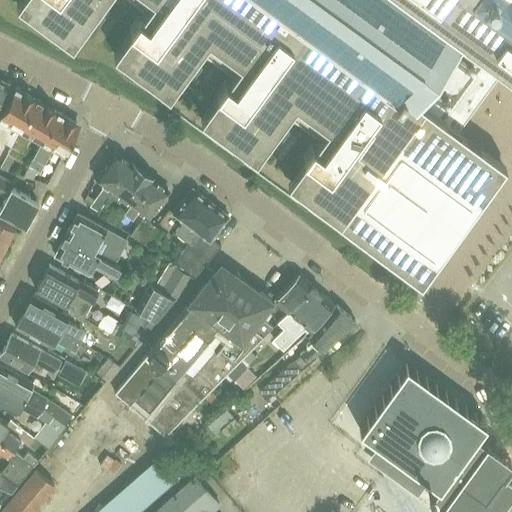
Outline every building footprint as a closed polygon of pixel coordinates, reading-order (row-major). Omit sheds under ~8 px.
[(303,154),(305,156),(287,180),(420,278),(505,162),(458,128),(487,89),(506,63),(511,67),(511,0),(17,0),(16,2),(72,43),(103,0),(132,0),(145,9),(140,16),(139,14),(129,27),(131,28),(113,53),(169,94),(201,50),(232,73),(227,80),(226,78),(216,91),(218,92),(200,117),(256,157),(288,114),(319,137),(314,143),(313,142),(303,154)] [(0,114),(0,97),(9,82),(0,77),(0,114)] [(0,114),(0,138),(12,145),(20,129),(37,98),(15,86),(5,103),(0,112),(0,114)] [(42,140),(58,111),(37,98),(20,129),(12,145),(7,153),(18,159),(32,134),(42,140)] [(53,146),(64,152),(78,127),(76,121),(58,111),(42,140),(33,156),(28,165),(39,171),(53,146)] [(110,194),(133,162),(132,162),(116,151),(97,176),(106,183),(91,204),(98,210),(110,194)] [(132,202),(151,176),(133,162),(110,194),(118,200),(122,195),(132,202)] [(38,201),(21,191),(11,186),(13,182),(0,175),(0,192),(5,196),(0,205),(0,210),(25,224),(38,201)] [(149,215),(168,189),(152,177),(151,176),(132,202),(124,212),(132,218),(140,208),(149,215)] [(180,202),(174,211),(184,219),(175,231),(182,237),(211,200),(192,186),(180,202)] [(188,241),(173,260),(189,270),(211,240),(210,239),(229,214),(211,200),(182,237),(188,241)] [(117,222),(122,213),(111,207),(104,219),(115,225),(117,222)] [(106,226),(78,210),(65,234),(93,250),(98,253),(114,262),(127,238),(106,226)] [(140,241),(153,223),(151,222),(141,216),(129,233),(140,241)] [(0,247),(2,249),(14,227),(0,219),(0,247)] [(153,223),(140,241),(150,247),(163,230),(153,223)] [(98,253),(93,250),(65,234),(55,252),(88,271),(93,263),(115,275),(120,265),(116,263),(114,262),(98,253)] [(99,290),(67,273),(49,263),(36,288),(64,303),(64,304),(85,316),(99,290)] [(272,313),(264,309),(270,300),(221,264),(154,346),(152,344),(149,348),(151,350),(116,392),(165,435),(205,396),(210,390),(227,372),(241,359),(274,326),(266,321),(272,313)] [(191,273),(176,265),(163,287),(179,296),(191,273)] [(277,299),(274,303),(277,307),(281,302),(290,310),(312,283),(299,272),(276,298),(277,299)] [(157,319),(176,297),(151,282),(137,307),(157,319)] [(311,328),(325,312),(334,301),(312,283),(290,310),(302,321),(294,329),(302,337),(311,328)] [(23,310),(79,342),(81,340),(86,330),(65,319),(69,313),(50,303),(33,293),(23,310)] [(301,353),(309,362),(315,357),(315,358),(316,357),(315,356),(317,354),(356,320),(336,304),(309,335),(315,340),(301,353)] [(75,349),(79,342),(23,310),(16,325),(52,344),(55,338),(75,349)] [(117,320),(110,331),(136,347),(155,323),(132,310),(124,324),(117,320)] [(102,313),(97,322),(110,331),(117,320),(105,313),(102,313)] [(61,359),(12,332),(0,353),(0,355),(27,370),(33,359),(55,370),(61,359)] [(120,339),(107,355),(119,365),(132,349),(120,339)] [(106,357),(92,374),(105,382),(119,365),(114,362),(106,357)] [(234,379),(248,365),(247,365),(245,363),(241,359),(227,372),(234,379)] [(260,391),(268,400),(275,394),(274,393),(297,373),(298,373),(297,372),(301,369),(294,360),(260,391)] [(33,380),(15,370),(0,361),(0,382),(42,407),(67,420),(71,414),(47,397),(29,387),(33,380)] [(406,362),(359,427),(439,485),(432,495),(455,511),(508,511),(511,509),(511,497),(507,493),(511,486),(511,476),(503,470),(511,459),(487,442),(487,441),(477,435),(478,434),(477,434),(487,420),(406,362)] [(247,366),(234,379),(244,388),(256,376),(247,366)] [(0,382),(0,402),(16,412),(19,405),(44,419),(32,436),(33,437),(48,449),(67,426),(64,424),(67,420),(42,407),(0,382)] [(210,390),(205,396),(210,401),(216,396),(210,390)] [(232,419),(235,416),(228,409),(227,408),(213,420),(208,425),(215,433),(221,428),(232,419)] [(0,416),(0,439),(14,450),(21,440),(4,428),(8,422),(0,416)] [(14,450),(0,439),(0,451),(10,459),(28,472),(33,467),(35,465),(24,457),(14,450)] [(27,452),(24,457),(35,465),(39,460),(27,452)] [(10,459),(2,471),(19,483),(28,472),(10,459)] [(0,511),(31,511),(54,485),(33,467),(28,472),(19,483),(11,492),(0,505),(0,511)] [(0,487),(11,492),(19,483),(2,471),(0,469),(0,487)] [(217,511),(214,508),(220,502),(195,474),(151,511),(217,511)]
